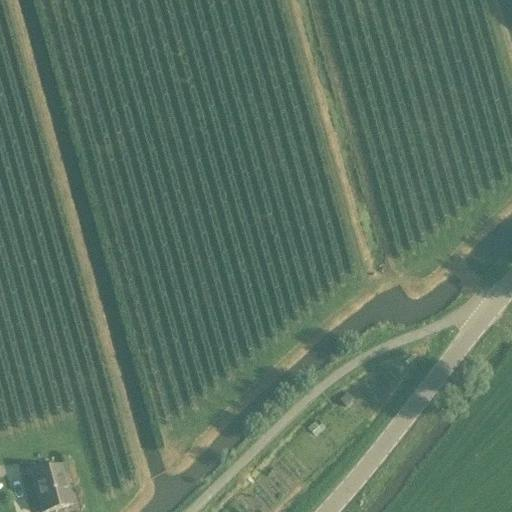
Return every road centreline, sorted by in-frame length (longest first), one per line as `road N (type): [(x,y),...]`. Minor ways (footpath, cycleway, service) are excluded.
road 1 (unclassified): [(195,511),(314,398),(375,358),(486,318)]
road 2 (unclassified): [(332,511),(486,318)]
